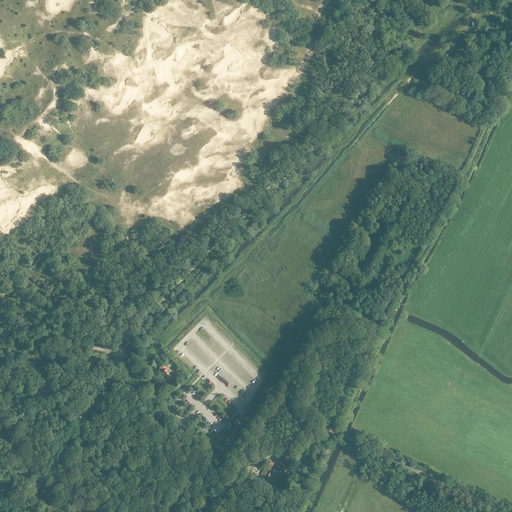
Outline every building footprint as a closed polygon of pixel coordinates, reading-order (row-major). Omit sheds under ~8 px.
[(162,357),(163,358),(168,354),(164,350),(159,355),(162,357)] [(162,372),(161,373),(167,380),(172,376),(167,370),(168,370),(163,364),(159,368),(162,372)] [(234,424),(233,423),(232,423),(230,426),(229,428),(230,429),(233,431),(229,436),(227,438),(229,440),(231,441),(232,442),(234,439),(237,434),(238,435),(242,428),(242,427),(242,426),(235,422),(234,424)] [(283,474),(288,466),(281,462),(277,468),(275,467),(272,473),(278,477),(278,476),(279,477),(282,473),(283,474)] [(261,476),(274,483),(277,478),(264,470),(261,476)]
